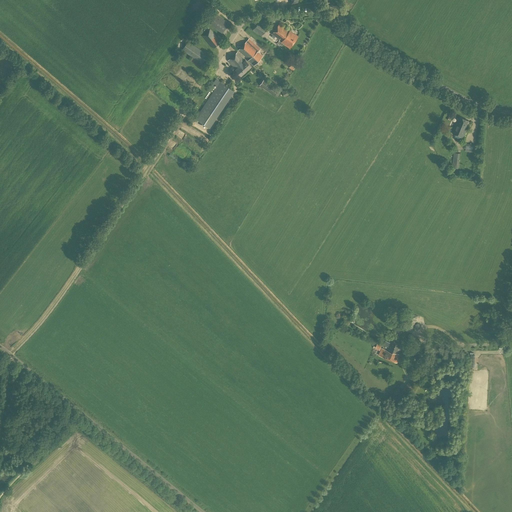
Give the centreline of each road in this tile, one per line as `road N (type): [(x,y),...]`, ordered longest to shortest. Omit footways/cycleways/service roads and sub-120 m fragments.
road 1 (track): [(7,353),(65,286),(162,140)]
road 2 (unclassified): [(202,511),(0,347)]
road 3 (unclassified): [(162,140),(242,22),(336,11)]
road 4 (tertiary): [(511,113),(466,102),(417,75),(370,46),(336,11)]
